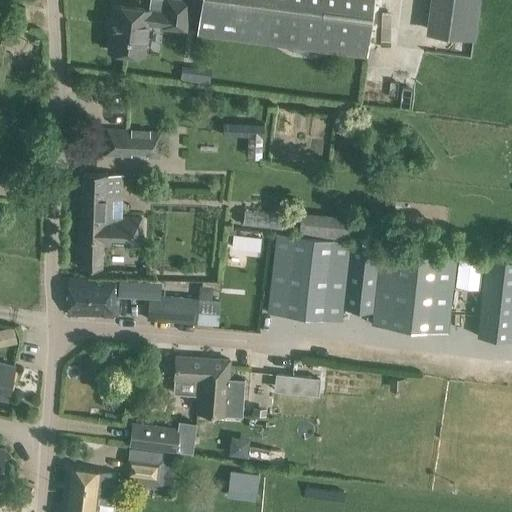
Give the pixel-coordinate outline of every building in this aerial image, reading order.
[(149,9),(149,8),(115,3),(109,49),(143,54),(147,22),(164,24),(164,25),(185,28),(189,0),(188,0),(167,0),(166,11),(149,9)] [(200,0),(197,30),(367,52),(374,0),(200,0)] [(473,38),(479,0),(430,0),(426,31),(473,38)] [(212,67),(182,63),(180,79),(210,83),(212,67)] [(229,122),(229,134),(248,135),(263,136),(263,123),(229,122)] [(146,156),(161,157),(162,129),(148,129),(148,133),(134,133),(134,128),(107,127),(105,154),(132,155),(133,151),(146,151),(146,156)] [(124,173),(84,171),(81,266),(103,267),(104,246),(112,247),(112,244),(130,244),(130,247),(142,248),(143,216),(122,215),(124,173)] [(268,311),(342,319),(343,307),(374,310),(373,323),(447,331),(456,251),(277,231),(268,311)] [(233,246),(243,247),(244,235),(234,234),(233,246)] [(231,260),(246,262),(248,248),(233,246),(231,260)] [(478,335),(511,338),(511,257),(487,255),(478,335)] [(118,294),(119,277),(69,276),(69,313),(118,314),(118,294)] [(150,296),(148,317),(217,323),(219,299),(212,299),(199,298),(161,294),(150,294),(150,296)] [(0,328),(0,345),(18,342),(15,326),(0,328)] [(176,355),(175,376),(200,378),(199,394),(198,411),(242,414),(244,378),(229,377),(230,358),(176,355)] [(0,361),(0,395),(8,397),(15,365),(0,361)] [(101,399),(106,408),(116,408),(121,400),(117,391),(107,391),(101,399)] [(180,426),(177,450),(192,452),(196,421),(178,419),(177,425),(180,426)] [(177,425),(132,420),(129,444),(177,450),(180,426),(177,425)] [(257,445),(254,458),(268,460),(270,448),(257,445)] [(128,458),(126,476),(158,479),(160,461),(128,458)] [(68,465),(62,511),(114,511),(114,510),(119,472),(68,465)] [(231,471),(229,490),(256,494),(259,474),(231,471)]
